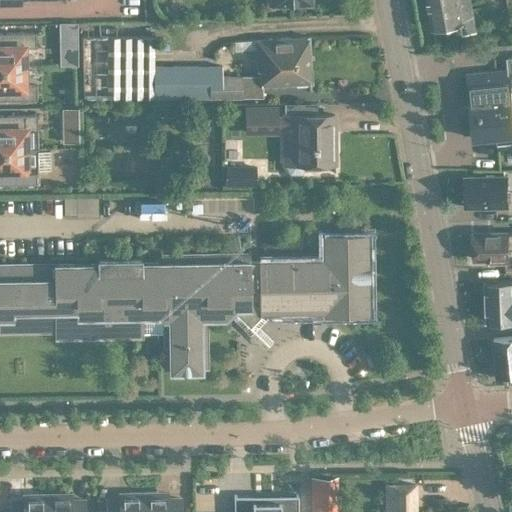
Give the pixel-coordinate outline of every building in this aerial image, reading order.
[(457,0),(426,0),(431,24),(460,19),(462,30),(474,28),(472,16),(461,18),(457,0)] [(0,64),(24,64),(24,45),(34,44),(34,30),(0,30),(0,64)] [(82,94),(153,94),(153,63),(153,33),(82,33),(82,94)] [(308,57),(307,33),(253,37),(255,60),(308,57)] [(75,45),(58,45),(58,62),(75,61),(75,45)] [(511,53),(506,54),(507,67),(466,71),(472,135),(494,133),(495,142),(511,140),(511,108),(510,88),(511,87),(511,53)] [(310,80),(308,57),(255,60),(255,73),(220,73),(220,64),(153,63),(153,94),(260,95),(260,83),(310,80)] [(25,83),(24,64),(0,64),(0,97),(35,97),(34,83),(25,83)] [(281,161),(282,161),(287,171),(299,170),(303,160),(333,160),(333,140),(329,140),(329,130),(333,129),(333,112),(280,113),(276,113),(275,112),(275,102),(242,102),(242,132),(276,131),(276,124),(280,124),(281,161)] [(76,105),(61,105),(62,140),(77,140),(76,105)] [(0,146),(36,146),(35,112),(0,113),(0,146)] [(36,146),(0,146),(0,180),(36,179),(36,146)] [(251,164),(223,164),(223,182),(251,182),(251,164)] [(506,204),(506,173),(464,174),(464,178),(461,181),(461,188),(464,191),(464,205),(506,204)] [(255,258),(255,259),(247,259),(247,251),(160,254),(160,261),(0,265),(0,328),(51,328),(52,335),(140,333),(140,330),(160,330),(160,365),(168,365),(168,368),(198,368),(198,364),(206,364),(205,314),(222,314),(247,332),(251,328),(269,310),(321,309),(321,312),(367,312),(365,230),(320,231),(320,256),(255,258)] [(488,257),(488,258),(505,258),(505,245),(511,245),(511,230),(472,231),(472,255),(484,255),(484,257),(488,257)] [(511,277),(483,280),(485,319),(511,317),(511,277)] [(511,335),(493,338),(495,375),(511,373),(511,335)] [(336,511),(336,474),(309,474),(309,511),(336,511)] [(412,482),(384,482),(383,511),(423,511),(412,511),(412,482)] [(250,493),(250,489),(230,489),(230,511),(192,511),(294,511),(294,489),(274,489),(275,493),(250,493)] [(117,497),(103,497),(103,511),(142,511),(142,490),(126,491),(126,495),(117,495),(117,497)] [(179,511),(179,497),(165,497),(165,494),(155,494),(155,490),(142,490),(142,511),(179,511)] [(7,499),(7,511),(46,511),(46,492),(30,492),(30,496),(21,497),(21,499),(7,499)] [(46,492),(46,511),(83,511),(83,498),(69,498),(69,496),(59,496),(59,492),(46,492)]
